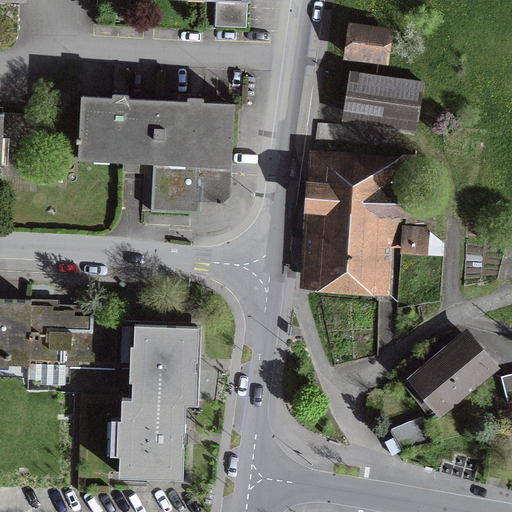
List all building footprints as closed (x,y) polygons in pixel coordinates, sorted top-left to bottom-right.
[(173,0),(173,6),(214,8),(213,32),(248,34),(250,0),(173,0)] [(343,53),(390,57),(392,27),(345,24),(343,53)] [(340,112),(415,127),(425,76),(350,61),(340,112)] [(232,197),(233,86),(79,84),(78,157),(153,158),(152,207),(202,208),(203,196),(232,197)] [(311,139),(302,281),(394,287),(399,208),(407,208),(411,146),(311,139)] [(403,246),(443,245),(443,226),(415,227),(416,239),(403,239),(403,246)] [(0,370),(26,372),(30,310),(30,307),(0,305),(0,370)] [(53,311),(30,310),(26,372),(116,377),(119,327),(97,325),(97,322),(75,320),(75,316),(53,315),(53,311)] [(197,330),(135,328),(133,401),(182,403),(195,403),(197,330)] [(511,372),(501,376),(508,400),(511,399),(511,372)] [(180,481),(182,403),(118,401),(116,479),(180,481)]
